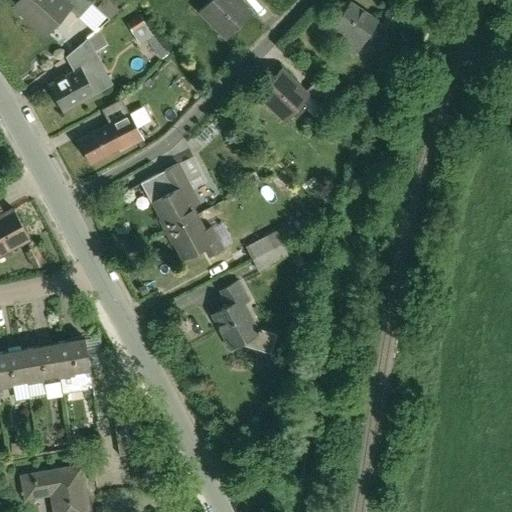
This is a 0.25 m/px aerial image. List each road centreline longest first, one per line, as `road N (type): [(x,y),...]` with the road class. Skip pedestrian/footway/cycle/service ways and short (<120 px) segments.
road 1 (residential): [(230,511),(199,440),(57,204)]
road 2 (residential): [(57,204),(177,136),(299,0)]
